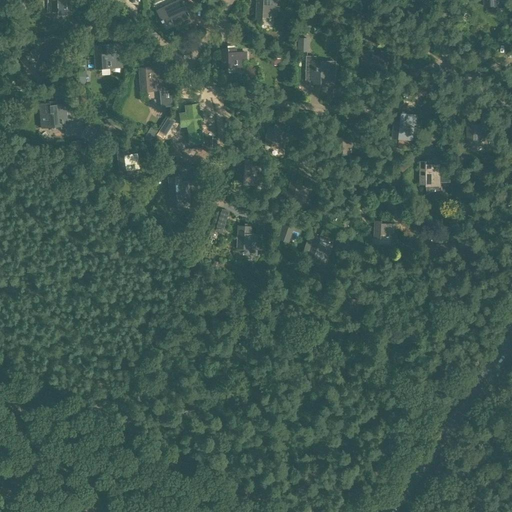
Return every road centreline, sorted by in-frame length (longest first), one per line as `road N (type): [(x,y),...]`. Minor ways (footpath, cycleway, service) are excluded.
road 1 (track): [(110,418),(185,280),(218,198),(216,92)]
road 2 (track): [(0,362),(286,511)]
road 3 (track): [(0,152),(190,261)]
road 4 (secondary): [(389,511),(511,340)]
road 5 (track): [(335,0),(449,66)]
